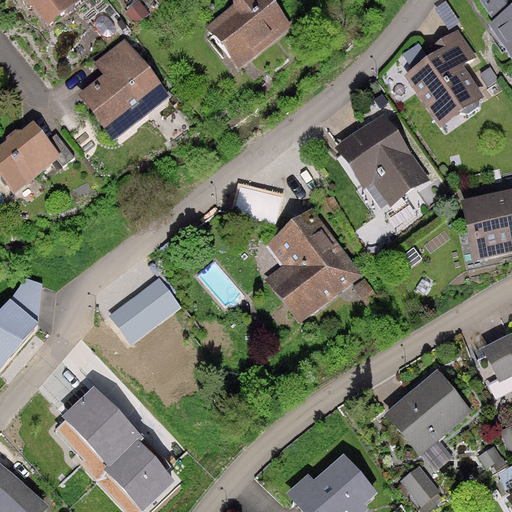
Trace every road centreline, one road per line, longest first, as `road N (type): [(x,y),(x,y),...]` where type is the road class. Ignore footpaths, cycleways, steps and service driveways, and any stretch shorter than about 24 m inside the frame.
road 1 (residential): [(0,412),(60,342),(91,282),(371,62),(427,0)]
road 2 (residential): [(511,283),(364,368),(284,425),(201,511)]
